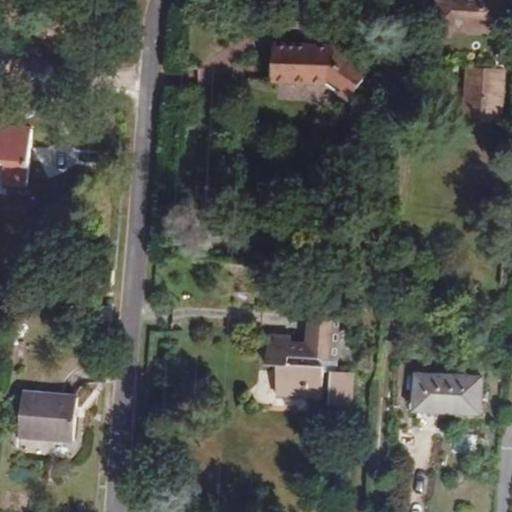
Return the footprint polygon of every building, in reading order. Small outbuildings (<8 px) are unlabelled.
[(498,66),(504,66),(508,0),(436,0),(435,28),(457,30),(456,49),(463,49),(470,58),(469,70),(468,70),(466,121),(501,123),(503,94),(496,94),(503,82),(503,79),(498,66)] [(429,19),(412,19),(409,77),(426,77),(429,19)] [(342,48),(274,45),(273,81),(327,83),(354,102),(373,70),(342,48)] [(463,49),(456,49),(456,57),(470,58),(463,49)] [(34,128),(0,125),(0,159),(5,160),(3,184),(29,186),(34,128)] [(84,293),(114,295),(115,270),(86,268),(84,293)] [(341,316),(308,313),(306,340),(291,340),(291,336),(270,335),(268,363),(279,363),(277,395),(331,398),(330,404),(354,406),(355,372),(338,371),(341,316)] [(483,377),(417,374),(415,410),(481,413),(483,377)] [(79,397),(24,392),(21,436),(75,441),(79,397)] [(368,511),(369,501),(353,500),(352,511),(368,511)]
